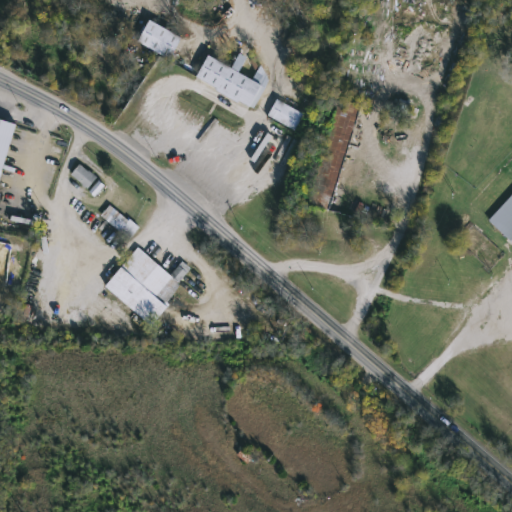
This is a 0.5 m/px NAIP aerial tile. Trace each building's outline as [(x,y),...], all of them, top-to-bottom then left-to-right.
[(182,38),(171,60),(138,43),(150,21),(182,38)] [(252,110),(195,78),(208,55),(231,68),(239,53),(248,59),(239,75),(251,82),(260,66),(268,81),(252,110)] [(358,105),(330,212),(309,206),(337,99),(358,105)] [(276,100),(267,117),(294,132),(304,116),(276,100)] [(0,119),(0,168),(1,169),(16,124),(0,119)] [(53,163),(32,156),(38,138),(59,145),(53,163)] [(103,181),(94,192),(70,172),(79,161),(103,181)] [(511,243),(488,222),(511,194),(511,243)] [(139,225),(128,237),(101,213),(110,203),(128,218),(129,216),(139,225)] [(137,246),(105,284),(150,323),(168,302),(166,300),(180,284),(177,281),(190,266),(181,259),(168,273),(137,246)]
